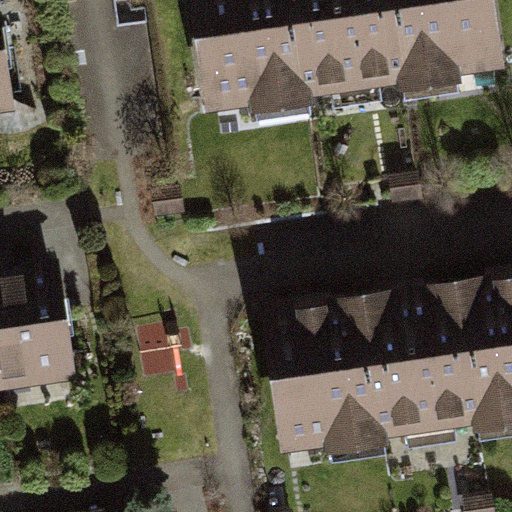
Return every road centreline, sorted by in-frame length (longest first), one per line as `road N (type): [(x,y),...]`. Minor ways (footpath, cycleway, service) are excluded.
road 1 (residential): [(0,503),(235,467)]
road 2 (residential): [(126,213),(0,232)]
